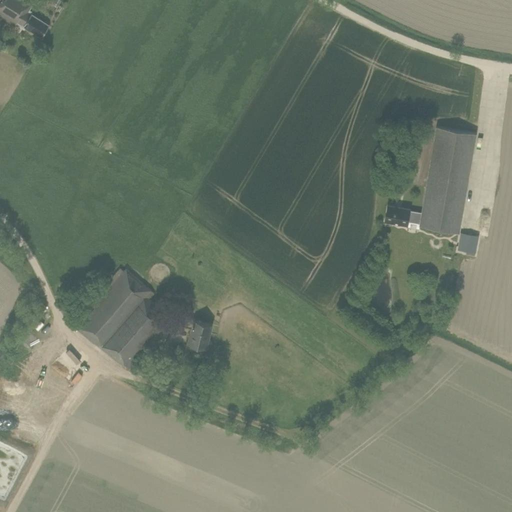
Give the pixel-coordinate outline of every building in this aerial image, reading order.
[(24,26),(42,37),(49,25),(32,14),(33,12),(29,10),(35,1),(32,0),(0,0),(0,16),(15,26),(17,23),(23,27),(24,26)] [(419,224),(459,231),(476,133),(436,126),(421,212),(410,210),(411,207),(387,203),(384,221),(408,225),(408,221),(419,223),(419,224)] [(479,235),(461,232),(457,249),(476,252),(479,235)] [(120,268),(74,322),(130,369),(170,321),(172,323),(191,328),(187,344),(194,346),(194,344),(207,347),(208,346),(210,345),(210,344),(210,343),(210,341),(208,339),(211,325),(195,321),(196,320),(183,317),(184,312),(174,310),(168,316),(149,299),(154,294),(126,268),(124,271),(120,268)] [(80,371),(72,380),(77,385),(85,377),(80,371)]
